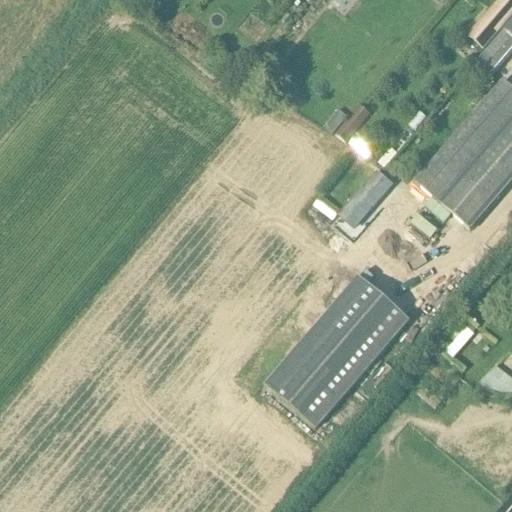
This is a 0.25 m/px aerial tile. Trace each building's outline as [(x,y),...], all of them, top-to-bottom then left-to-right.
[(511,19),(511,0),(500,0),(467,40),(483,54),(511,19)] [(511,24),(503,36),(475,69),(490,82),(511,55),(511,24)] [(262,67),(252,82),(270,97),(280,82),(262,67)] [(511,92),(501,84),(414,185),(470,233),(511,184),(511,92)] [(309,98),(305,103),(311,108),(315,103),(309,98)] [(333,139),(345,147),(371,116),(360,107),(333,139)] [(338,113),(324,130),(332,137),(347,120),(338,113)] [(356,137),(348,147),(366,161),(374,151),(356,137)] [(376,173),(338,219),(356,234),(394,188),(376,173)] [(320,199),(313,210),(332,224),(340,213),(320,199)] [(359,281),(264,391),(314,435),(407,323),(359,281)] [(434,350),(430,355),(437,361),(442,356),(434,350)]
